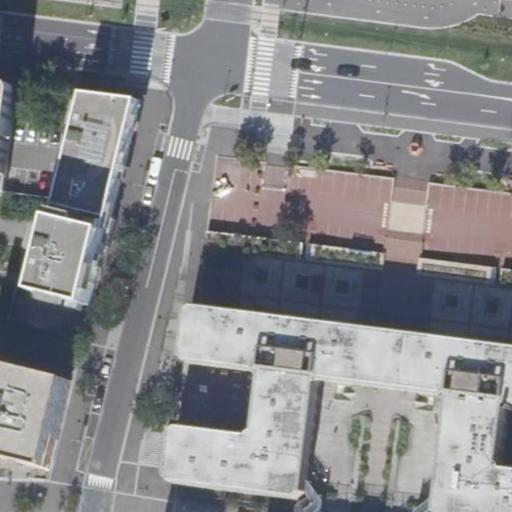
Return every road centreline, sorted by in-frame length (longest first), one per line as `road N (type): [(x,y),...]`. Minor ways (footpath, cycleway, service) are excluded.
road 1 (unclassified): [(97,511),(174,170),(206,64)]
road 2 (secondary): [(206,64),(511,100)]
road 3 (secondary): [(0,43),(206,64)]
road 4 (residential): [(476,7),(428,20),(320,0)]
road 5 (unknown): [(131,352),(0,312)]
